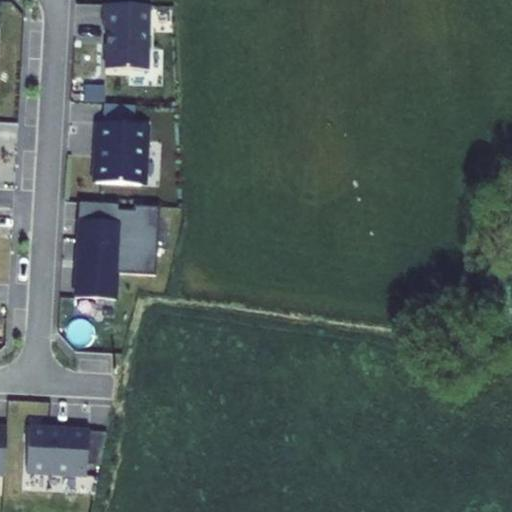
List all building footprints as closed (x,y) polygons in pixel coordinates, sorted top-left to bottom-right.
[(149,68),(151,3),(107,2),(106,20),(109,20),(107,67),(149,68)] [(97,181),(143,184),(147,124),(102,121),(101,144),(104,144),(103,154),(99,154),(97,181)] [(119,221),(120,208),(120,203),(82,201),(80,237),(90,237),(91,219),(119,221)] [(158,275),(162,206),(136,204),(135,209),(120,208),(119,221),(91,219),(90,237),(80,237),(77,296),(117,299),(119,272),(158,275)] [(53,431),(53,428),(27,426),(25,471),(85,475),(87,430),(65,429),(65,432),(53,431)]
